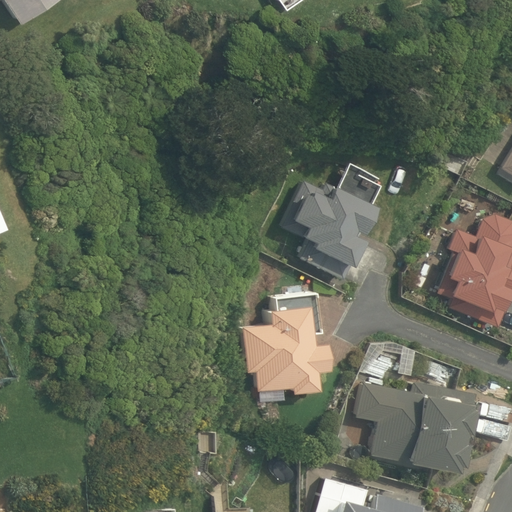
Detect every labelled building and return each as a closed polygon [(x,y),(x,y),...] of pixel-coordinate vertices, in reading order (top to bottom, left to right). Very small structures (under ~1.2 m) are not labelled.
[(49,0),(3,0),(17,22),(49,0)] [(511,145),(499,168),(511,175),(511,145)] [(302,178),(278,225),(306,238),(296,257),(342,277),(349,260),(352,261),(365,235),(353,230),(355,225),(363,228),(376,202),(333,181),(331,184),(324,180),(321,187),(302,178)] [(446,248),(452,251),(435,293),(449,298),(445,307),(496,327),(506,301),(504,300),(508,290),(511,292),(511,222),(511,220),(492,214),(481,219),(473,236),(454,228),(446,248)] [(329,363),(325,337),(313,339),(311,330),(320,329),(315,288),(272,294),(273,304),(266,305),(267,319),(238,323),(244,370),(253,369),(255,388),(290,383),(291,389),(318,385),(315,366),(329,363)] [(470,434),(477,399),(473,398),(474,390),(411,380),(410,388),(360,379),(353,415),(375,418),(368,452),(456,467),(457,459),(461,460),(466,436),(462,435),(463,432),(470,434)] [(366,502),(332,492),(327,511),(414,511),(417,501),(370,488),(366,502)]
